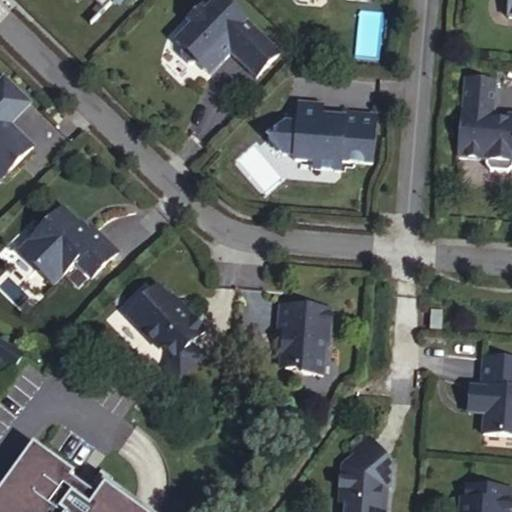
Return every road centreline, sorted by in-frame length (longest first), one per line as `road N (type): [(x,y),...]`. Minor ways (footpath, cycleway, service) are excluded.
road 1 (residential): [(0,24),(209,221),(267,238),(405,251)]
road 2 (residential): [(405,251),(425,0)]
road 3 (unknown): [(405,251),(394,405)]
